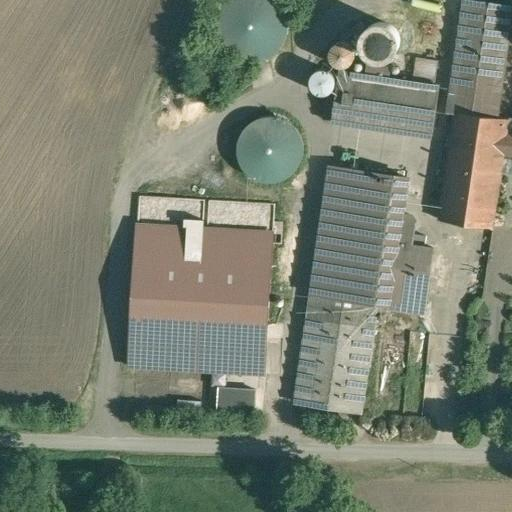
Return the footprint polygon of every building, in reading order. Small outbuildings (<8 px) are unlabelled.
[(511,8),(511,6),(465,0),(449,112),(455,113),(456,113),(456,112),(496,118),(511,8)] [(354,60),(355,55),(354,50),(351,46),(347,43),(342,43),(337,44),(333,46),(331,50),(330,55),(331,60),(334,64),(338,67),(343,67),(347,66),(351,64),(354,60)] [(438,61),(416,58),(413,80),(435,83),(438,61)] [(335,87),(336,82),(335,77),(332,73),(328,70),(323,69),(318,70),(314,73),(311,77),(311,82),(312,87),(314,91),(319,94),(324,95),(328,94),(332,91),(335,87)] [(440,86),(340,72),(332,122),(432,137),(440,86)] [(496,118),(456,112),(456,113),(455,113),(439,220),(493,228),(502,173),(501,172),(504,155),(509,120),(496,118)] [(302,162),(304,149),(302,136),(294,126),(283,119),(270,116),(257,119),(247,127),(240,138),(237,150),(240,163),(248,174),(259,181),(272,183),(284,180),(295,173),(302,162)] [(511,156),(504,155),(501,172),(502,173),(511,174),(511,156)] [(354,196),(358,170),(333,166),(313,294),(338,298),(354,196)] [(406,177),(358,170),(354,196),(402,203),(406,177)] [(402,203),(354,196),(338,298),(387,306),(401,215),(402,203)] [(412,217),(401,215),(387,306),(424,311),(433,249),(424,247),(426,236),(414,234),(416,221),(412,217)] [(338,298),(313,294),(297,404),(360,413),(375,311),(386,313),(387,306),(338,298)] [(268,322),(132,314),(129,367),(265,375),(268,322)]
